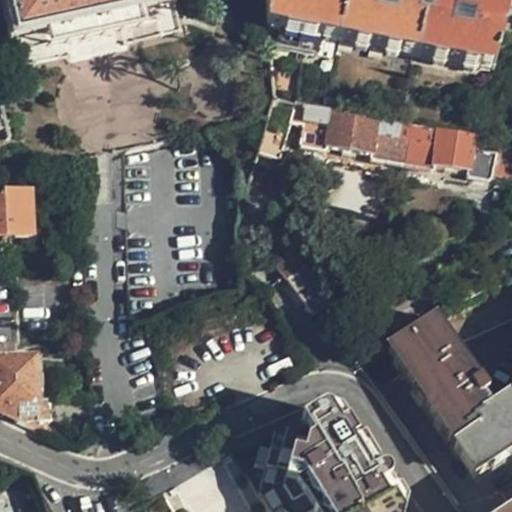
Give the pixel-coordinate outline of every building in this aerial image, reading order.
[(0,0),(0,5),(8,41),(107,19),(175,5),(173,0),(0,0)] [(262,0),(265,30),(336,44),(344,0),(262,0)] [(344,0),(336,44),(409,58),(421,0),(344,0)] [(421,0),(409,58),(492,74),(507,11),(509,0),(421,0)] [(286,144),(293,106),(272,101),(266,122),(262,137),(286,144)] [(394,125),(323,111),(305,108),(299,149),(301,154),(323,157),(327,155),(328,151),(370,159),(370,162),(371,165),(402,173),(411,128),(394,125)] [(411,128),(402,173),(428,176),(432,172),(435,169),(466,175),(465,178),(468,183),(486,186),(490,181),(493,158),(473,152),(474,147),(476,140),(411,128)] [(0,239),(30,238),(28,188),(0,188),(0,239)] [(277,267),(312,316),(331,303),(308,267),(303,270),(299,261),(290,259),(277,267)] [(511,322),(511,289),(457,307),(359,370),(379,398),(388,392),(383,385),(401,372),(475,480),(511,456),(511,401),(491,416),(484,406),(492,400),(481,382),(476,385),(455,354),(479,339),(511,322)] [(0,348),(0,409),(14,409),(14,425),(40,424),(39,408),(33,408),(30,361),(11,361),(10,348),(0,348)] [(318,511),(320,511),(319,511),(394,511),(382,492),(388,488),(389,488),(390,486),(390,484),(389,483),(385,476),(384,475),(383,474),(381,474),(379,474),(373,478),(352,443),(344,429),(340,432),(331,417),(324,415),(303,429),(298,422),(270,439),(264,459),(259,477),(253,499),(261,511),(318,511)] [(340,432),(344,429),(338,418),(331,417),(340,432)] [(362,446),(352,443),(373,478),(379,474),(362,446)] [(259,477),(264,459),(254,456),(249,474),(259,477)] [(402,511),(388,488),(382,492),(394,511),(402,511)] [(511,511),(511,498),(489,511),(511,511)]
